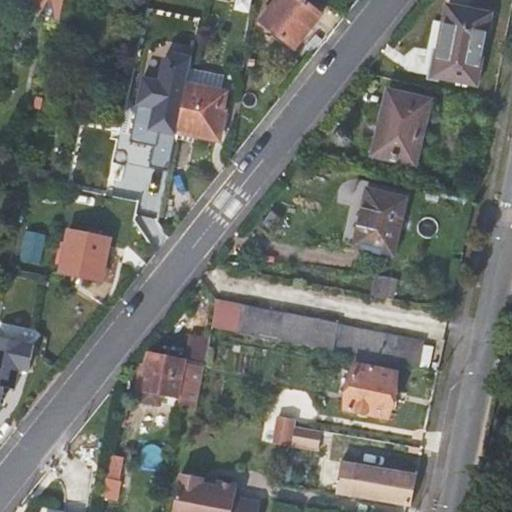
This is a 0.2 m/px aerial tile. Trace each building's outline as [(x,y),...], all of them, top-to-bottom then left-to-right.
[(320,15),(301,0),(278,0),(261,21),(294,49),(320,15)] [(444,4),(441,22),(429,76),(472,85),(488,14),(444,4)] [(418,73),(429,76),(441,22),(429,20),(418,73)] [(223,80),(190,72),(177,131),(218,140),(227,94),(220,93),(223,80)] [(385,130),(379,157),(413,166),(427,102),(386,93),(378,129),(385,130)] [(372,156),(379,157),(385,130),(378,129),(372,156)] [(391,257),(404,200),(354,187),(340,245),(391,257)] [(100,280),(109,238),(71,231),(62,272),(100,280)] [(397,280),(376,275),(372,294),(394,298),(397,280)] [(416,368),(420,344),(242,306),(215,305),(211,329),(239,334),(416,368)] [(0,333),(0,409),(1,409),(5,385),(18,387),(21,368),(31,370),(36,339),(0,333)] [(176,396),(179,408),(195,411),(202,371),(209,338),(191,335),(184,367),(182,367),(183,363),(148,356),(140,401),(160,404),(161,394),(176,396)] [(386,417),(394,375),(395,365),(356,357),(354,367),(345,408),(386,417)] [(319,430),(293,425),(294,419),(277,416),(272,443),(290,446),(290,443),(316,447),(319,430)] [(122,458),(111,455),(101,500),(112,502),(122,458)] [(410,506),(416,472),(342,459),(337,493),(410,506)] [(180,475),(172,511),(257,511),(259,504),(234,499),(235,491),(231,485),(215,482),(214,487),(201,485),(202,480),(180,475)]
